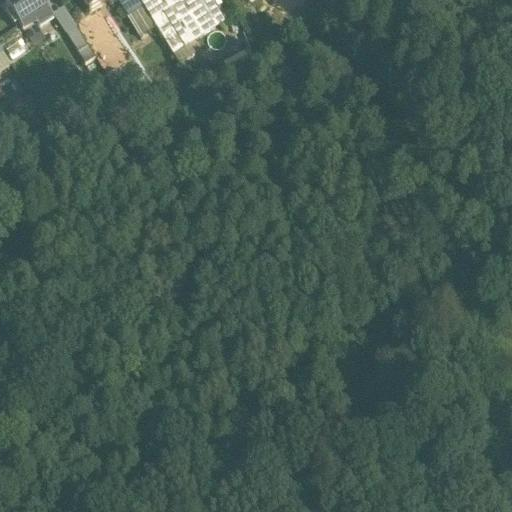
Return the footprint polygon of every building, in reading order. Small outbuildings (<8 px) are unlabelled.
[(36,0),(20,0),(5,10),(22,37),(49,19),(36,0)] [(75,0),(78,4),(79,3),(89,19),(101,11),(94,0),(75,0)] [(139,8),(134,0),(112,0),(116,6),(127,23),(143,13),(139,8)] [(134,0),(139,8),(143,13),(155,33),(172,60),(223,27),(206,0),(134,0)] [(155,33),(143,13),(127,23),(140,43),(155,33)] [(76,34),(66,40),(85,71),(95,64),(76,34)] [(2,61),(0,62),(0,77),(9,72),(2,61)] [(125,90),(117,78),(109,83),(107,79),(105,80),(115,97),(125,90)]
